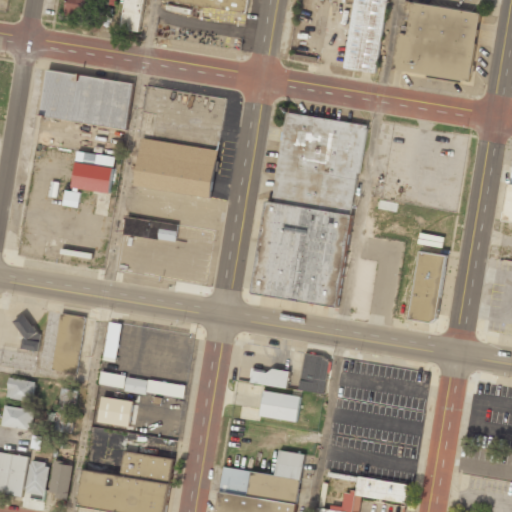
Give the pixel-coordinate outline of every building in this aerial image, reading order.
[(161,0),(161,1),(248,12),(249,0),(161,0)] [(387,0),(353,0),(344,69),(378,73),(387,0)] [(472,82),(481,12),(404,2),(395,73),(472,82)] [(47,69),(40,117),(128,130),(135,83),(47,69)] [(336,308),(251,293),(266,202),(272,203),(288,113),(365,127),(349,214),(352,215),(336,308)] [(212,197),(218,150),(142,139),(135,187),(212,197)] [(73,188),(111,192),(115,156),(77,152),(73,188)] [(78,207),(80,192),(65,190),(62,205),(78,207)] [(179,224),(126,217),(123,235),(177,242),(179,224)] [(409,320),(437,324),(446,255),(419,252),(409,320)] [(53,370),(77,374),(86,317),(61,313),(53,370)] [(122,324),(110,322),(103,360),(116,362),(122,324)] [(299,390),(325,394),(330,357),(304,354),(299,390)] [(286,389),(290,374),(254,367),(251,382),(286,389)] [(126,375),(101,372),(100,385),(124,387),(126,375)] [(186,385),(127,376),(125,390),(184,399),(186,385)] [(7,398),(33,401),(35,381),(9,378),(7,398)] [(58,412),(50,411),(48,420),(55,421),(54,431),(72,434),(77,390),(61,388),(58,412)] [(260,417),(297,421),(300,395),(263,392),(260,417)] [(99,422),(130,427),(134,402),(103,396),(99,422)] [(32,429),(34,409),(4,406),(3,426),(32,429)] [(276,474),(223,467),(216,511),(296,511),(305,454),(279,450),(276,474)] [(29,456),(0,452),(0,492),(24,495),(29,456)] [(165,511),(173,458),(124,452),(121,475),(83,470),(78,507),(114,511),(165,511)] [(50,464),(31,461),(26,493),(45,496),(50,464)] [(49,494),(68,497),(72,464),(54,461),(49,494)] [(358,511),(360,498),(405,504),(408,484),(357,478),(355,492),(345,491),(342,510),(320,508),(319,511),(358,511)]
